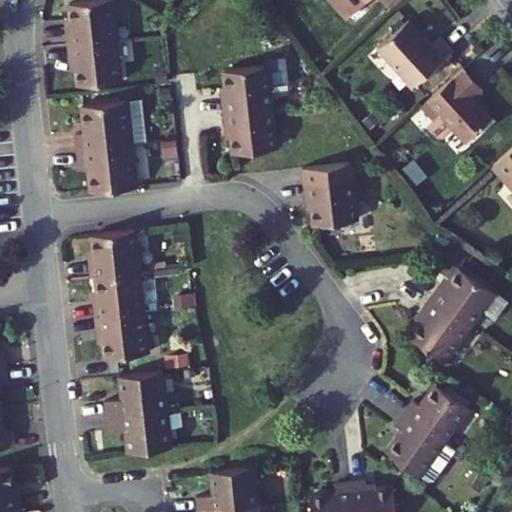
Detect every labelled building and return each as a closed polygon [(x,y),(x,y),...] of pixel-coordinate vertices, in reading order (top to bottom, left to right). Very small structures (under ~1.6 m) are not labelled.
[(336,0),(349,13),(363,0),(336,0)] [(114,1),(73,5),(76,31),(69,32),(71,47),(118,42),(114,1)] [(435,42),(411,16),(381,43),(419,84),(456,51),(442,36),(435,42)] [(122,83),(118,42),(71,47),(72,63),(78,62),(81,88),(122,83)] [(485,87),(467,66),(425,104),(437,118),(443,113),(467,141),(494,117),(475,96),(485,87)] [(272,112),(268,71),(226,76),(229,102),(223,102),(225,117),(272,112)] [(143,104),(84,110),(87,139),(77,140),(79,153),(132,147),(147,146),(143,104)] [(272,112),(225,117),(227,133),(232,132),(235,158),(277,153),(272,112)] [(137,192),(132,147),(79,153),(80,169),(90,168),(92,196),(137,192)] [(511,150),(496,165),(511,183),(511,150)] [(352,168),(304,173),(307,205),(313,204),(316,230),(358,225),(352,168)] [(93,281),(98,280),(141,276),(137,234),(94,238),(96,264),(91,265),(93,281)] [(434,299),(473,327),(482,314),(492,321),(506,300),(462,269),(447,290),(443,287),(434,299)] [(146,315),(141,276),(98,280),(101,303),(95,304),(97,321),(146,315)] [(473,327),(434,299),(425,312),(430,315),(414,337),(448,361),(473,327)] [(150,357),(146,315),(97,321),(99,336),(105,336),(108,362),(150,357)] [(165,375),(121,379),(123,402),(106,404),(110,435),(127,433),(130,455),(173,450),(165,375)] [(407,413),(446,441),(470,408),(439,385),(424,406),(416,401),(407,413)] [(446,441),(407,413),(398,426),(406,431),(391,453),(431,481),(438,480),(459,450),(446,441)] [(2,430),(0,415),(0,447),(14,446),(12,429),(2,430)] [(10,467),(0,468),(0,509),(20,507),(18,493),(13,494),(10,467)] [(261,511),(257,471),(213,475),(216,500),(199,501),(200,511),(261,511)] [(355,487),(357,511),(398,511),(397,492),(371,495),(370,485),(355,487)] [(357,511),(355,487),(339,488),(340,498),(314,501),(315,511),(357,511)]
